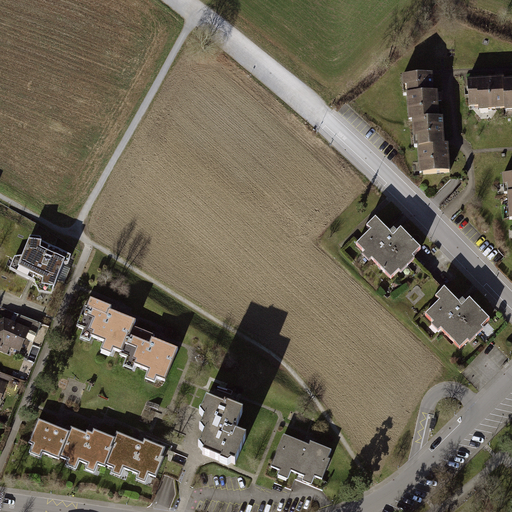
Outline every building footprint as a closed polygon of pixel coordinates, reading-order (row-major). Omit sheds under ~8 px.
[(434,75),(404,77),(405,94),(409,94),(410,120),(413,119),(415,139),(418,139),(420,175),(450,173),(448,144),(445,144),(443,118),(439,119),(438,93),(435,93),(434,75)] [(469,80),(470,106),(479,106),(480,110),(506,108),(506,110),(511,109),(511,81),(504,81),(504,78),(469,80)] [(394,238),(376,220),(367,228),(371,232),(357,245),(392,280),(421,251),(402,231),(394,238)] [(42,243),(29,241),(16,273),(41,287),(54,289),(67,256),(42,243)] [(464,309),(445,290),(437,298),(440,302),(426,316),(460,349),(490,320),(471,301),(464,309)] [(132,327),(134,322),(109,312),(111,307),(90,298),(78,327),(92,333),(90,338),(104,343),(101,351),(119,359),(120,357),(132,327)] [(9,322),(0,325),(0,348),(7,346),(27,355),(34,335),(9,322)] [(132,327),(120,357),(135,363),(134,366),(148,372),(145,380),(163,388),(178,351),(152,341),(154,336),(132,327)] [(10,386),(0,381),(0,405),(2,406),(10,386)] [(227,408),(209,400),(204,411),(209,419),(204,429),(209,435),(204,447),(208,453),(206,455),(234,467),(247,437),(235,432),(244,411),(228,405),(227,408)] [(71,433),(40,420),(30,444),(35,446),(31,455),(40,458),(45,454),(60,460),(71,433)] [(93,436),(73,428),(71,433),(61,458),(70,461),(68,467),(77,471),(81,462),(89,465),(86,470),(95,474),(99,465),(105,467),(106,463),(116,439),(95,431),(93,436)] [(118,433),(116,439),(106,463),(117,468),(115,473),(121,476),(124,467),(141,474),(139,480),(145,483),(148,473),(157,477),(168,449),(146,440),(144,443),(118,433)] [(309,446),(284,437),(272,467),(282,471),(280,476),(288,479),(291,472),(307,477),(305,482),(311,485),(314,477),(323,481),(334,450),(311,442),(309,446)]
